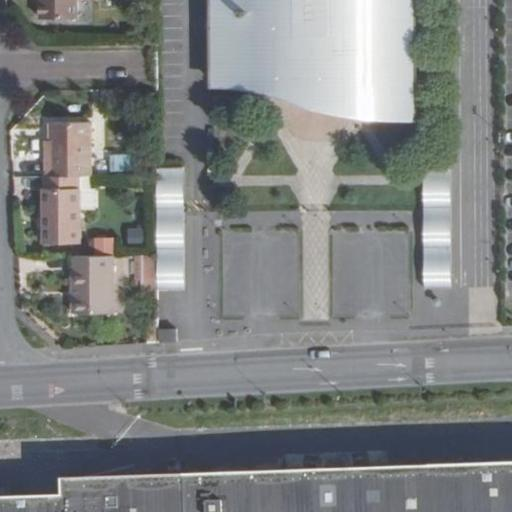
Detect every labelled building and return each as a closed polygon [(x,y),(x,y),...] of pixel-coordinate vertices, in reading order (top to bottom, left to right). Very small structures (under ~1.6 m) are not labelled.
[(43,0),(44,4),(44,20),(81,20),(80,0),(43,0)] [(215,0),(216,86),(268,85),(276,69),(284,62),(300,52),(315,49),(323,49),(332,51),(350,59),(361,70),(366,79),(370,89),(372,121),(421,121),(420,0),(215,0)] [(276,69),(268,85),(372,121),(370,89),(366,79),(361,70),(350,59),(332,51),(323,49),(315,49),(300,52),(284,62),(276,69)] [(55,161),(51,161),(51,178),(87,178),(94,178),(97,178),(97,124),(55,124),(55,161)] [(135,154),(98,157),(99,172),(136,170),(135,154)] [(456,166),(430,166),(430,211),(431,291),(458,291),(456,166)] [(161,169),(161,178),(161,258),(161,282),(161,289),(188,289),(187,211),(187,169),(161,169)] [(48,246),(86,246),(86,212),(87,178),(51,178),(49,178),(48,246)] [(94,178),(87,178),(86,212),(99,212),(99,192),(95,191),(94,178)] [(150,231),(131,231),(132,247),(150,246),(150,231)] [(118,240),(101,240),(101,254),(118,254),(118,240)] [(77,316),(118,316),(118,258),(77,258),(77,316)] [(161,258),(138,258),(138,282),(161,282),(161,258)] [(407,316),(407,293),(330,291),(329,314),(407,316)] [(181,328),(163,329),(163,342),(181,341),(181,328)] [(64,498),(0,500),(0,511),(511,511),(511,465),(64,481),(64,498)]
